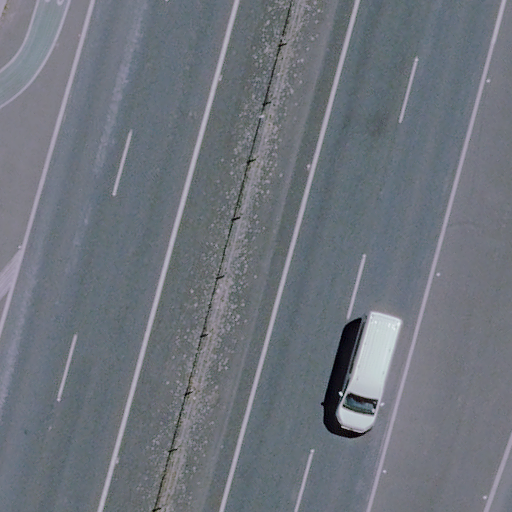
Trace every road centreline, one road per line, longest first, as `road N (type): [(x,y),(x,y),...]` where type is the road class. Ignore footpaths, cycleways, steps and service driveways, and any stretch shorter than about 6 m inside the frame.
road 1 (motorway): [(19,511),(164,0)]
road 2 (motorway): [(431,0),(298,511)]
